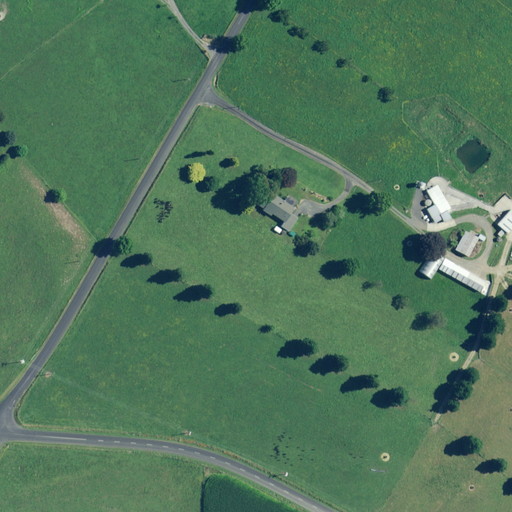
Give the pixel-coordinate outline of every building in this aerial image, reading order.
[(425,184),(416,181),(414,186),(422,189),(425,184)] [(451,212),(436,186),(426,191),(429,197),(422,202),(434,223),(441,219),(443,223),(451,218),(448,214),(451,212)] [(293,208),(272,194),(261,210),(269,216),(270,214),(282,222),(280,226),(288,232),(296,219),(289,214),(293,208)] [(511,227),(511,211),(510,210),(497,225),(507,234),(511,227)] [(467,257),(477,238),(483,242),(485,237),(479,234),(479,235),(473,232),(471,235),(464,231),(454,250),(467,257)] [(431,252),(418,271),(429,279),(443,260),(431,252)] [(484,282),(452,264),(446,274),(478,292),(484,282)]
